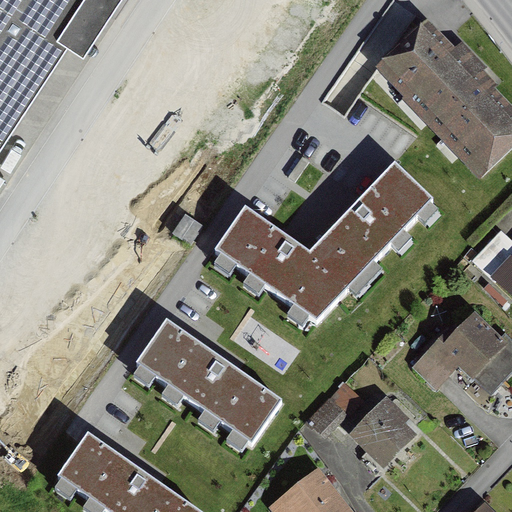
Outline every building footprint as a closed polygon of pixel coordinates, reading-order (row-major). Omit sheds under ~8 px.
[(0,0),(0,144),(68,42),(83,52),(117,0),(0,0)] [(451,56),(427,31),(385,70),(431,120),(481,170),(511,140),(511,122),(473,81),(485,69),(463,45),(451,56)] [(395,167),(310,256),(353,286),(433,204),(395,167)] [(353,286),(310,256),(245,211),(215,254),(316,325),(353,286)] [(511,244),(502,234),(474,262),(511,300),(511,244)] [(448,333),(416,367),(435,386),(457,363),(490,394),(511,370),(511,350),(478,319),(456,341),(448,333)] [(282,404),(166,324),(136,367),(251,447),(282,404)] [(342,389),(305,423),(321,440),(358,406),(342,389)] [(387,405),(356,438),(384,464),(415,432),(387,405)] [(195,511),(88,437),(58,480),(103,511),(195,511)] [(344,511),(317,476),(276,507),(279,511),(344,511)]
